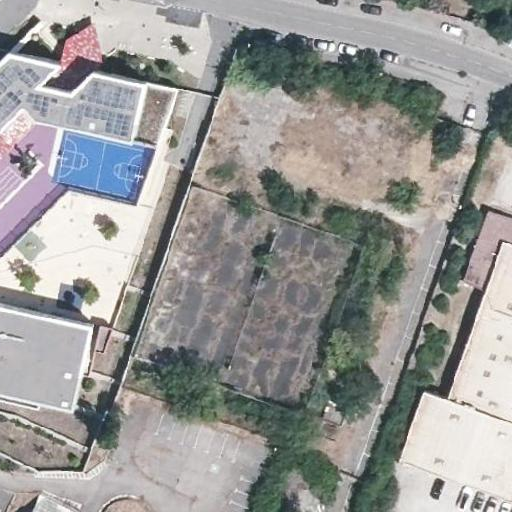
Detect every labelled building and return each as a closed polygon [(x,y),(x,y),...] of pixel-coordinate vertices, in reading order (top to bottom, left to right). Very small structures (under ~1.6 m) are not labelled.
[(6,52),(0,57),(0,392),(77,409),(93,321),(0,302),(0,254),(67,186),(139,198),(177,91),(91,72),(70,93),(38,84),(58,62),(6,52)] [(511,219),(488,210),(461,283),(485,291),(505,238),(511,240),(511,219)] [(511,500),(511,240),(505,238),(485,291),(447,399),(422,391),(398,460),(511,500)] [(348,406),(329,400),(322,418),(341,425),(348,406)] [(341,425),(322,418),(316,436),(335,442),(341,425)] [(29,511),(64,511),(36,498),(29,511)]
